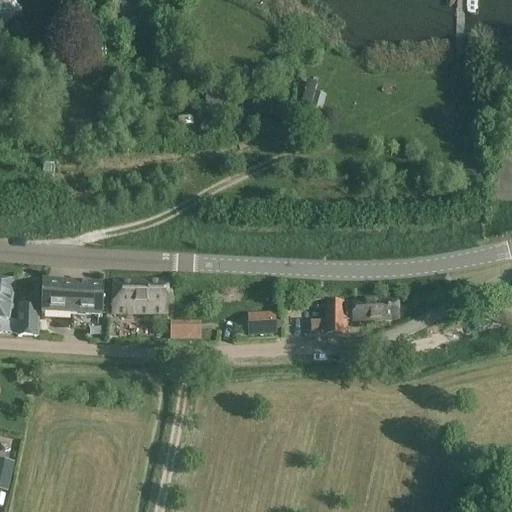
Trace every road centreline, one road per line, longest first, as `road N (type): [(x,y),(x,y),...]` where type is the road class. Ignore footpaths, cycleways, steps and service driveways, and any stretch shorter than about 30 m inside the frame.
road 1 (residential): [(0,343),(153,352),(358,344),(411,327),(511,273)]
road 2 (tertiary): [(511,249),(419,269),(353,271),(0,253)]
road 3 (track): [(330,140),(55,256)]
